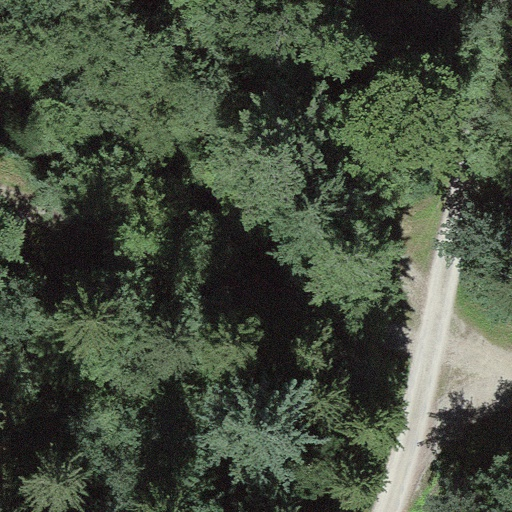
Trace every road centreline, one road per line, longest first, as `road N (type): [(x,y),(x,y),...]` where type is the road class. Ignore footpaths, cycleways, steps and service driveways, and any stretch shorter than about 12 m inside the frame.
road 1 (track): [(505,0),(438,297),(431,365),(347,511)]
road 2 (track): [(511,377),(431,365),(0,225)]
road 3 (track): [(138,0),(438,297)]
